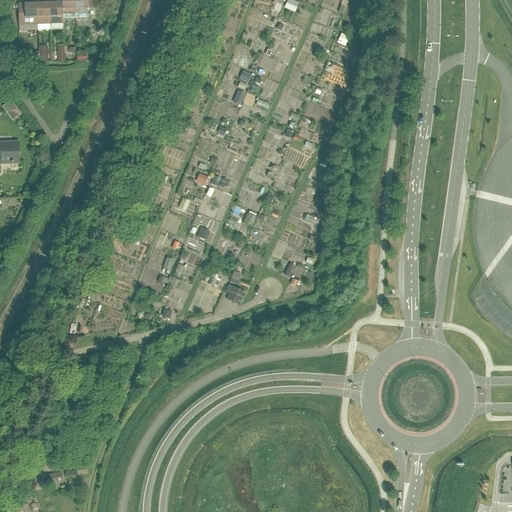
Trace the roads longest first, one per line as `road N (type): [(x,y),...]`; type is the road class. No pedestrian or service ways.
road 1 (secondary): [(433,350),(472,0)]
road 2 (secondary): [(433,0),(411,234),(411,348)]
road 3 (unclassified): [(121,511),(155,425),(221,371),(348,347),(380,364)]
road 4 (primary): [(370,383),(283,376),(203,403),(158,459),(146,511)]
road 5 (primary): [(163,511),(187,437),(230,402),(296,388),(368,399)]
